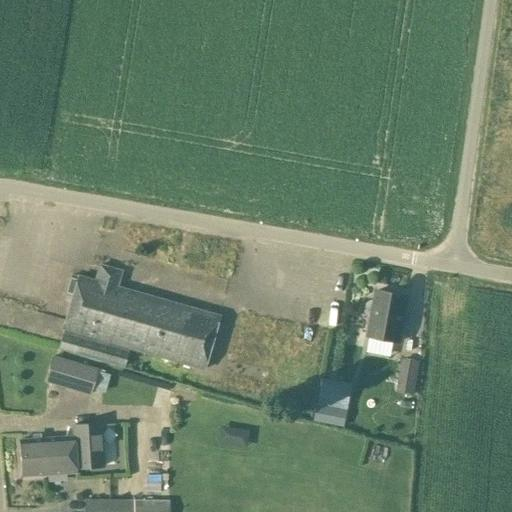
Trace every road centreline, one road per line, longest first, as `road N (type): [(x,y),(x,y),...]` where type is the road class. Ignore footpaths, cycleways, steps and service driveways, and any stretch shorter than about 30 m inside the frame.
road 1 (unclassified): [(453,265),(0,184)]
road 2 (unclassified): [(453,265),(490,0)]
